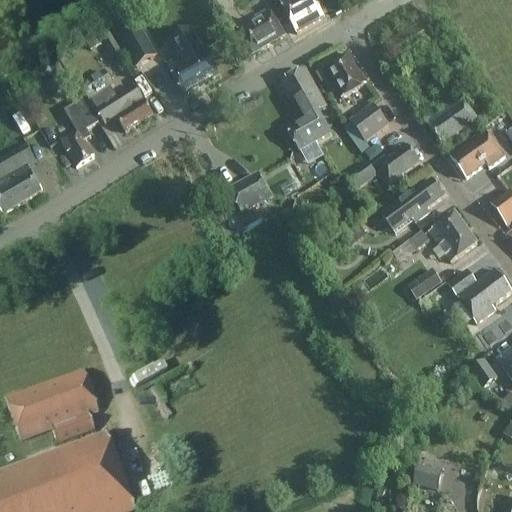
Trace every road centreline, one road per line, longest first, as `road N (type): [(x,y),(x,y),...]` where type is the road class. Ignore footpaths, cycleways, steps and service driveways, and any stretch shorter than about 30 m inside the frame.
road 1 (residential): [(0,239),(347,30)]
road 2 (residential): [(511,267),(347,30)]
